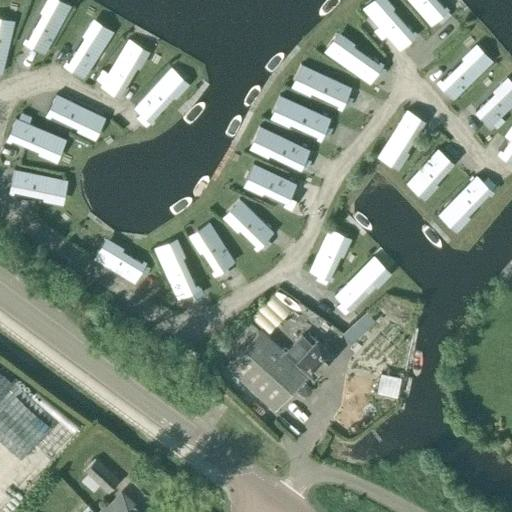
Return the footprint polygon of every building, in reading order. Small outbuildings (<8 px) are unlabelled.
[(23,32),(20,36),(42,49),(69,2),(66,0),(40,0),(37,6),(39,7),(24,33),(23,32)] [(416,19),(400,0),(373,0),(400,32),(408,26),(412,31),(420,24),(416,19)] [(418,0),(428,11),(436,4),(440,9),(448,3),(445,0),(418,0)] [(0,29),(0,73),(1,74),(14,20),(13,20),(10,32),(0,29)] [(88,30),(65,65),(83,77),(113,31),(112,31),(106,41),(88,30)] [(96,79),(102,82),(100,85),(118,96),(140,60),(122,49),(129,38),(128,38),(107,73),(101,70),(96,79)] [(380,65),(346,41),(334,58),(324,51),(368,82),(374,74),(380,78),(385,70),(380,66),(380,65)] [(469,54),(438,83),(452,98),(492,60),(483,69),(469,54)] [(300,61),(290,82),(307,90),(309,87),(336,99),(335,102),(339,104),(349,83),(300,61)] [(136,118),(145,126),(178,90),(163,76),(171,67),(134,107),(141,113),(136,118)] [(493,88),(474,105),(488,121),(511,99),(511,79),(505,72),(491,85),(493,88)] [(282,120),(326,140),(331,129),(325,126),(329,118),(279,95),(279,96),(290,101),(282,120)] [(102,120),(52,97),(44,116),(82,134),(91,116),(102,121),(102,120)] [(267,148),(298,163),(307,144),(257,121),(247,143),(265,151),(267,148)] [(412,122),(381,157),(399,173),(412,158),(410,156),(428,136),(412,122)] [(69,144),(19,123),(11,142),(50,159),(58,140),(69,145),(69,144)] [(511,135),(499,154),(511,162),(511,135)] [(436,144),(405,179),(423,195),(436,180),(434,178),(452,158),(436,144)] [(261,187),(285,197),(294,179),(251,159),(241,181),(260,189),(261,187)] [(14,169),(9,189),(51,198),(55,178),(67,180),(14,169)] [(461,220),(491,190),(475,175),(438,214),(438,215),(446,206),(461,220)] [(265,238),(272,231),(239,199),(238,199),(247,208),(233,223),(257,246),(258,246),(263,250),(270,243),(265,238)] [(209,266),(212,270),(233,257),(207,217),(186,230),(197,247),(199,246),(212,265),(209,266)] [(345,235),(312,268),(329,285),(343,271),(341,269),(361,250),(345,235)] [(170,285),(172,289),(195,280),(176,236),(153,246),(162,264),(164,263),(173,284),(170,285)] [(138,263),(105,243),(97,256),(131,276),(138,263)] [(373,259),(340,292),(356,309),(371,295),(368,293),(388,274),(373,259)] [(227,366),(272,409),(307,373),(312,378),(333,356),(316,340),(311,345),(301,335),(284,353),(261,330),(248,343),(238,334),(221,352),(231,361),(227,366)] [(107,491),(118,480),(95,459),(84,470),(107,491)]
